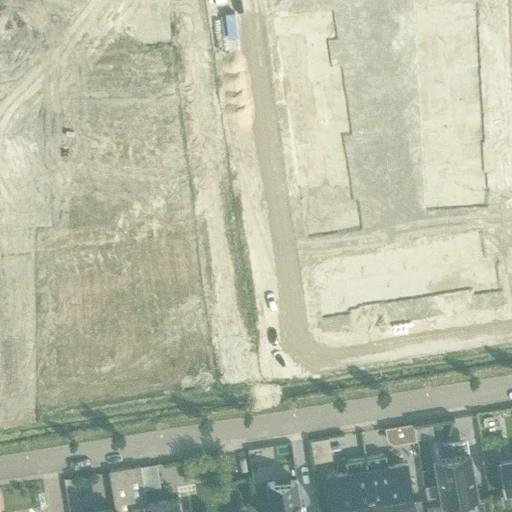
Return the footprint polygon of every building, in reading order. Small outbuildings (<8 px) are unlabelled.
[(320,0),(316,0),(309,1),(310,9),(322,7),(320,0)] [(309,1),(297,3),(298,11),(310,9),(309,1)] [(471,5),(428,7),(429,30),(471,28),(471,29),(473,29),(471,5)] [(316,14),(277,20),(280,41),(320,35),(316,14)] [(363,16),(355,17),(357,29),(365,28),(363,16)] [(378,20),(370,21),(372,33),(380,32),(378,20)] [(365,28),(357,29),(359,41),(367,40),(365,28)] [(471,28),(429,30),(430,51),(472,49),(471,29),(471,28)] [(380,32),(372,33),(374,45),(382,43),(380,32)] [(320,35),(280,41),(283,60),(323,54),(320,35)] [(472,49),(430,51),(432,73),(475,71),(474,49),(472,49)] [(323,54),(283,60),(286,79),(326,73),(323,54)] [(369,54),(361,55),(363,67),(371,66),(369,54)] [(384,62),(377,63),(378,75),(386,73),(384,62)] [(371,66),(363,67),(365,79),(373,77),(371,66)] [(475,71),(432,73),(433,94),(474,92),(476,92),(475,71)] [(326,73),(286,79),(289,98),(329,92),(326,73)] [(386,73),(378,75),(380,87),(388,85),(386,73)] [(329,92),(289,98),(292,117),(332,111),(329,92)] [(375,92),(367,93),(369,105),(377,104),(375,92)] [(474,92),(433,94),(434,116),(475,114),(474,92)] [(377,104),(369,105),(371,117),(379,115),(377,104)] [(391,106),(383,107),(385,119),(393,117),(391,106)] [(332,111),(292,117),(295,136),(335,130),(332,111)] [(475,114),(434,116),(435,138),(476,135),(478,135),(477,114),(475,114)] [(393,117),(385,119),(387,131),(395,129),(393,117)] [(335,130),(295,136),(298,155),(338,149),(335,130)] [(381,130),(373,131),(375,143),(383,141),(381,130)] [(476,135),(435,138),(436,159),(477,157),(476,135)] [(383,141),(375,143),(377,155),(385,153),(383,141)] [(398,148),(390,150),(392,162),(400,160),(398,148)] [(338,149),(298,155),(301,174),(341,168),(338,149)] [(477,157),(436,159),(437,181),(479,179),(479,177),(477,157)] [(400,160),(392,162),(394,173),(402,172),(400,160)] [(341,168),(301,174),(304,193),(344,187),(341,168)] [(387,168),(379,169),(381,181),(389,179),(387,168)] [(479,179),(437,181),(439,203),(482,201),(481,177),(479,177),(479,179)] [(389,179),(381,181),(383,193),(391,191),(389,179)] [(344,187),(304,193),(307,212),(347,206),(344,187)] [(407,205),(399,206),(401,218),(409,217),(407,205)] [(347,206),(307,212),(310,232),(350,226),(347,206)] [(393,207),(385,208),(387,220),(395,219),(393,207)] [(463,214),(451,216),(452,224),(464,222),(463,214)] [(451,216),(439,218),(441,226),(452,224),(451,216)] [(420,221),(408,223),(410,231),(422,229),(420,221)] [(408,223),(397,225),(398,233),(410,231),(408,223)] [(378,228),(366,230),(367,238),(379,236),(378,228)] [(366,230),(354,231),(355,239),(367,238),(366,230)] [(344,233),(333,235),(334,243),(346,241),(344,233)] [(478,241),(456,244),(462,285),(460,285),(461,288),(475,285),(476,288),(494,285),(491,263),(482,264),(478,241)] [(456,244),(434,248),(441,288),(460,285),(462,285),(456,244)] [(434,248),(413,251),(419,292),(441,288),(434,248)] [(413,251),(392,254),(398,295),(419,292),(413,251)] [(392,254),(370,258),(377,299),(398,295),(392,254)] [(370,258),(349,261),(355,302),(357,302),(377,299),(370,258)] [(330,288),(321,289),(324,312),(343,309),(343,306),(357,304),(357,302),(355,302),(349,261),(326,265),(330,288)] [(393,441),(416,437),(413,422),(384,426),(385,435),(393,441)] [(469,451),(435,456),(442,503),(477,497),(469,451)] [(388,511),(414,508),(410,484),(406,461),(387,464),(385,452),(365,456),(374,511),(388,511)] [(499,457),(498,457),(504,493),(505,492),(511,490),(511,455),(500,457),(499,457)] [(374,511),(365,456),(344,459),(346,471),(328,474),(332,497),(331,497),(333,511),(374,511)] [(125,467),(131,511),(180,511),(178,497),(146,502),(140,464),(125,467)] [(131,511),(125,467),(109,469),(116,507),(85,511),(131,511)] [(296,476),(267,481),(269,497),(271,511),(301,511),(302,510),(301,500),(300,500),(296,476)] [(429,505),(442,503),(439,483),(425,485),(429,505)]
